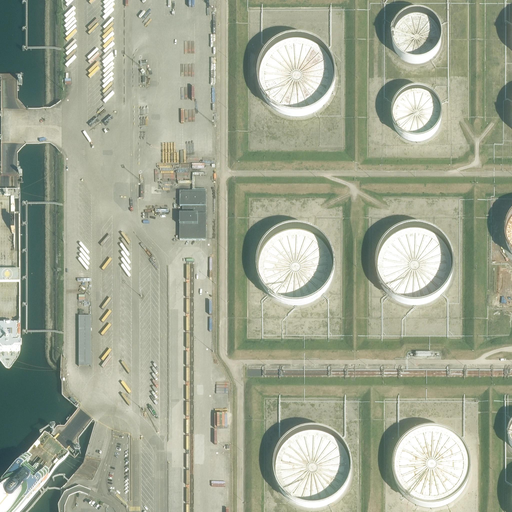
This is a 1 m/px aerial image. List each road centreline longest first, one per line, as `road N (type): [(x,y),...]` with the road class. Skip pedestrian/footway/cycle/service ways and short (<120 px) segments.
road 1 (unknown): [(174,246),(197,253),(204,266),(210,511)]
road 2 (unknown): [(99,405),(96,183)]
road 3 (unknown): [(163,462),(175,412),(174,246)]
road 4 (unknown): [(132,419),(139,250),(119,211)]
road 5 (unknown): [(118,407),(119,211)]
road 6 (unknown): [(146,430),(153,268),(144,237)]
road 7 (unknown): [(103,27),(104,196)]
road 8 (unknown): [(96,183),(83,158),(82,27)]
road 9 (unknown): [(204,27),(200,117),(140,139)]
road 10 (unknown): [(164,54),(148,42),(138,51),(134,153)]
